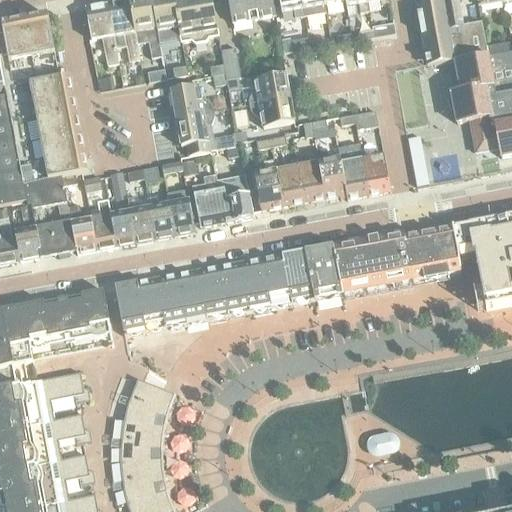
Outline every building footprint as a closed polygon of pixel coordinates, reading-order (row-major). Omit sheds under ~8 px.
[(161,59),(157,34),(150,0),(144,0),(130,3),(136,35),(146,34),(151,61),(161,59)] [(150,0),(157,34),(164,33),(170,38),(173,39),(176,40),(180,39),(181,45),(182,45),(174,0),(150,0)] [(211,0),(174,0),(182,45),(191,44),(195,46),(206,45),(208,41),(219,39),(211,0)] [(272,0),(227,0),(232,26),(276,19),(272,0)] [(278,0),(281,15),(303,12),(301,0),(278,0)] [(323,0),(301,0),(303,12),(304,18),(325,15),(324,8),(323,0)] [(369,14),(368,5),(366,0),(344,0),(345,4),(346,9),(358,7),(359,15),(369,14)] [(391,7),(389,1),(389,0),(366,0),(368,5),(379,3),(380,9),(391,7)] [(427,0),(428,5),(416,7),(427,68),(455,64),(443,0),(427,0)] [(443,0),(455,64),(487,58),(485,47),(480,16),(462,20),(458,0),(457,0),(455,0),(454,0),(443,0)] [(503,0),(476,0),(478,8),(504,4),(503,0)] [(130,3),(109,6),(118,51),(126,50),(129,65),(141,63),(136,35),(130,3)] [(109,6),(85,10),(91,43),(103,41),(108,68),(121,67),(118,51),(109,6)] [(0,67),(9,112),(17,156),(23,189),(63,180),(75,178),(87,175),(84,160),(83,160),(68,80),(60,81),(47,18),(2,26),(2,28),(2,33),(0,33),(0,67)] [(372,29),(372,33),(374,41),(396,37),(394,25),(372,29)] [(338,47),(353,45),(351,36),(345,37),(344,30),(335,32),(338,47)] [(374,41),(372,33),(358,35),(359,43),(374,41)] [(283,53),(284,57),(292,55),(289,41),(280,42),(283,53)] [(308,44),(310,52),(325,50),(323,41),(308,44)] [(487,58),(509,55),(507,44),(485,47),(487,58)] [(223,67),(225,77),(226,83),(239,81),(240,81),(235,51),(221,53),(223,67)] [(511,54),(509,55),(487,58),(455,64),(460,94),(451,95),(456,126),(470,124),(476,155),(499,151),(501,161),(511,158),(511,54)] [(0,113),(9,112),(0,67),(0,113)] [(225,77),(223,67),(210,70),(211,79),(212,79),(225,77)] [(172,71),(174,81),(187,79),(186,69),(172,71)] [(149,86),(166,83),(164,72),(147,75),(149,86)] [(225,77),(212,79),(214,89),(227,87),(226,83),(225,77)] [(248,104),(249,108),(290,101),(286,77),(254,82),(256,90),(251,97),(249,100),(248,104)] [(226,83),(227,87),(228,93),(240,90),(239,81),(226,83)] [(171,92),(176,121),(214,115),(214,113),(213,110),(211,107),(209,105),(207,102),(200,98),(198,88),(171,92)] [(294,125),(290,101),(249,108),(250,112),(252,115),(255,118),(261,122),(263,131),(294,125)] [(357,133),(378,129),(375,114),(354,118),(355,126),(357,133)] [(181,149),(186,148),(189,160),(210,156),(206,134),(211,128),(213,125),(214,121),(214,118),(214,115),(176,121),(181,149)] [(341,129),(355,126),(354,118),(339,120),(341,129)] [(311,125),(312,133),(327,131),(326,123),(311,125)] [(311,125),(303,127),(305,141),(313,139),(312,133),(311,125)] [(234,146),(238,146),(247,144),(245,134),(232,137),(233,139),(234,146)] [(285,146),(284,138),(270,141),(271,149),(285,146)] [(257,152),(271,149),(270,141),(256,143),(257,152)] [(241,159),(238,146),(234,146),(235,149),(226,151),(228,162),(241,159)] [(316,153),(318,164),(325,202),(339,200),(340,202),(347,201),(340,165),(341,165),(340,160),(328,162),(326,151),(316,153)] [(369,199),(390,195),(383,157),(362,161),(369,199)] [(362,161),(341,165),(340,165),(347,201),(347,203),(369,199),(362,161)] [(264,174),(254,176),(250,177),(253,192),(257,191),(261,214),(283,210),(276,172),(274,162),(262,165),(264,174)] [(195,163),(181,166),(184,179),(197,176),(195,163)] [(304,206),(325,202),(318,164),(297,168),(304,206)] [(181,165),(177,166),(161,169),(162,178),(183,174),(181,165)] [(276,172),(283,210),(304,206),(297,168),(276,172)] [(160,184),(157,169),(142,172),(144,182),(145,187),(160,184)] [(129,185),(144,182),(142,172),(127,175),(129,185)] [(122,177),(110,179),(114,200),(126,198),(122,177)] [(192,188),(200,231),(253,221),(249,197),(218,203),(216,188),(214,177),(203,179),(204,186),(192,188)] [(75,178),(63,180),(64,189),(76,186),(75,178)] [(101,191),(100,181),(99,179),(82,182),(85,195),(101,191)] [(43,260),(77,254),(68,211),(64,189),(63,180),(23,189),(26,204),(27,209),(33,208),(43,260)] [(246,182),(216,188),(218,203),(249,197),(246,182)] [(169,206),(175,239),(195,236),(188,197),(187,193),(167,196),(168,200),(169,206)] [(129,208),(136,247),(156,243),(150,209),(139,211),(137,199),(128,201),(129,208)] [(148,201),(150,209),(156,243),(175,239),(169,206),(159,208),(158,199),(148,201)] [(100,217),(90,219),(97,254),(116,250),(110,215),(108,204),(98,206),(100,217)] [(14,234),(20,264),(43,260),(33,208),(27,209),(20,210),(24,232),(14,234)] [(79,208),(68,211),(77,254),(78,257),(97,254),(90,219),(81,221),(79,208)] [(121,213),(110,215),(116,250),(136,247),(129,208),(124,209),(120,211),(121,213)] [(0,268),(17,265),(6,213),(0,214),(0,268)] [(511,216),(451,228),(457,260),(475,257),(482,292),(474,294),(477,312),(485,311),(486,312),(511,307),(511,216)] [(451,228),(404,238),(412,285),(460,276),(457,260),(451,228)] [(341,299),(412,285),(404,238),(403,234),(331,247),(341,299)] [(305,252),(305,253),(314,304),(341,299),(331,247),(305,252)] [(124,339),(314,304),(305,253),(115,288),(124,339)] [(23,308),(0,311),(0,370),(13,368),(33,364),(33,363),(114,348),(103,293),(101,293),(100,293),(98,292),(97,292),(96,293),(95,293),(93,294),(93,295),(32,306),(30,306),(29,305),(28,305),(26,305),(25,306),(24,307),(23,308)] [(0,505),(1,511),(97,511),(95,497),(69,502),(65,483),(78,481),(80,489),(95,486),(93,473),(88,474),(85,458),(62,462),(58,443),(75,440),(76,448),(92,445),(89,432),(85,433),(82,417),(54,422),(51,403),(73,399),(75,407),(90,404),(88,391),(83,392),(80,376),(35,384),(0,390),(0,505)] [(163,394),(160,393),(138,382),(127,409),(124,423),(120,451),(120,465),(124,493),(127,507),(128,511),(173,511),(171,505),(168,496),(165,484),(164,473),(163,463),(163,454),(164,441),(165,432),(168,420),(171,412),(176,400),(166,396),(163,394)] [(372,445),(370,450),(373,454),(378,454),(378,455),(390,453),(390,452),(394,449),(395,445),(392,441),(388,439),(376,442),(372,445)]
